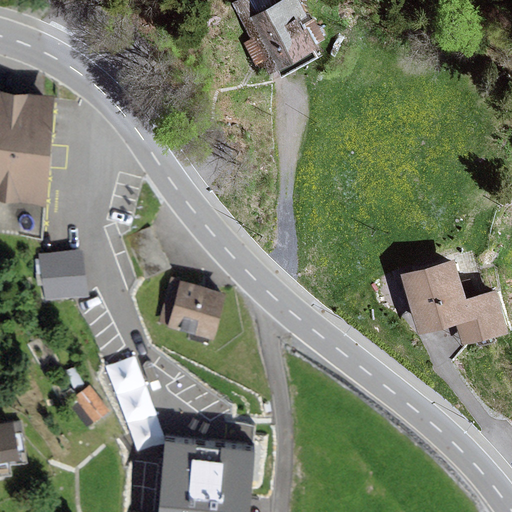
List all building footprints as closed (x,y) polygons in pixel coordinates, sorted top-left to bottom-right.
[(301,60),(273,0),(223,0),(216,3),(252,82),(301,60)] [(0,182),(36,186),(44,96),(0,92),(0,182)] [(81,249),(40,254),(45,300),(86,295),(81,249)] [(447,261),(401,275),(419,331),(454,320),(462,342),(501,330),(488,291),(460,301),(447,261)] [(219,298),(174,285),(163,323),(207,336),(219,298)] [(0,478),(18,473),(3,426),(0,426),(0,478)] [(250,511),(258,438),(165,429),(156,511),(250,511)]
